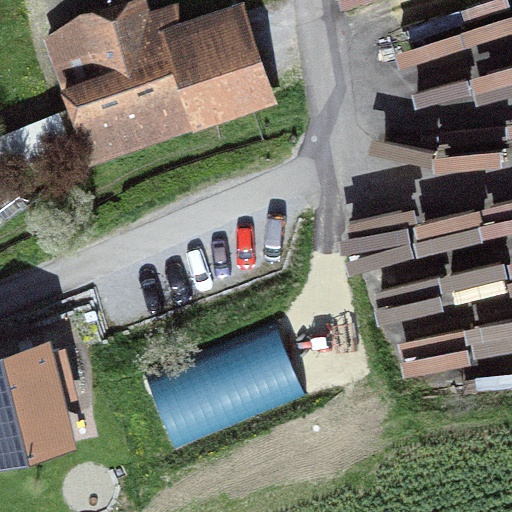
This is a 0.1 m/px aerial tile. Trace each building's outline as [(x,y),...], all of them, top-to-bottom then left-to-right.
[(511,127),(468,137),(493,102),(511,98),(511,0),(338,0),(340,5),(401,10),(396,63),(454,68),(412,95),(421,135),(368,146),(374,176),(428,215),(348,232),(357,272),(511,238),(511,127)] [(84,24),(49,39),(89,159),(261,102),(233,18),(178,36),(176,9),(148,18),(145,8),(84,24)] [(55,114),(0,137),(0,164),(2,169),(67,142),(55,114)] [(383,295),(384,329),(401,328),(403,367),(482,363),(483,379),(511,377),(511,317),(446,321),(445,291),(383,295)] [(0,479),(19,475),(12,447),(65,434),(44,348),(0,358),(0,479)]
